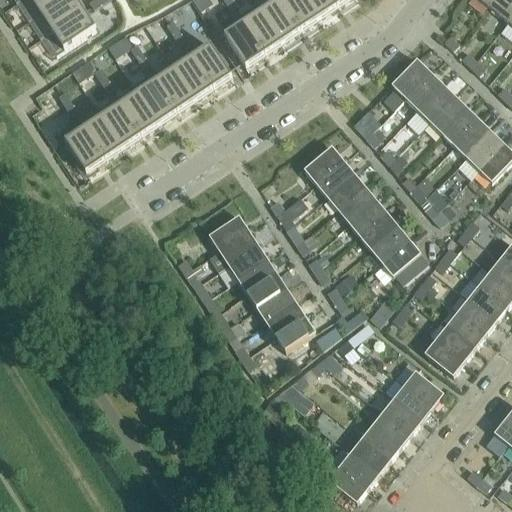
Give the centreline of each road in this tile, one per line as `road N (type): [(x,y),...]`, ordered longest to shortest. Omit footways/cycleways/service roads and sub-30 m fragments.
road 1 (residential): [(423,0),(388,40),(139,205)]
road 2 (residential): [(437,511),(414,493),(511,370)]
